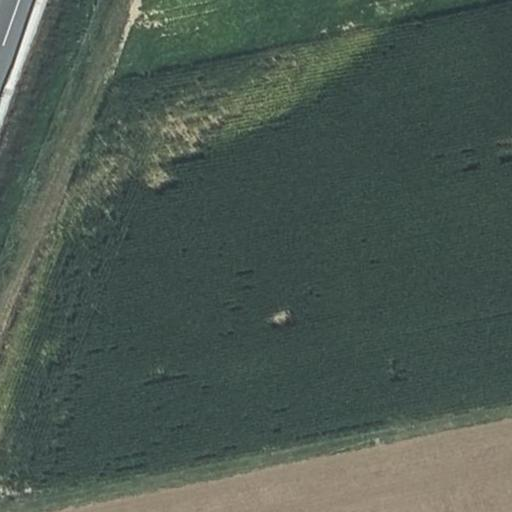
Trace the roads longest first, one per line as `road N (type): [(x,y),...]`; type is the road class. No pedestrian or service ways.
road 1 (track): [(0,506),(511,405)]
road 2 (track): [(0,331),(125,0)]
